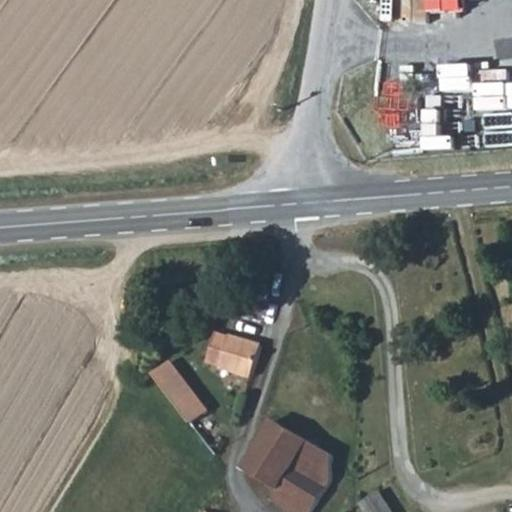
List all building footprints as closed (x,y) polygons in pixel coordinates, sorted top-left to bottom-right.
[(261,347),(250,344),(230,338),(218,371),(222,372),(219,384),(237,389),(240,380),(252,378),(261,347)] [(200,425),(218,410),(177,362),(159,377),(200,425)] [(240,380),(237,389),(245,391),(252,378),(240,380)] [(333,482),(336,458),(274,424),(245,471),(276,491),(270,501),(285,511),(312,511),(314,511),(326,511),(330,508),(321,500),(333,482)] [(362,500),(368,511),(392,511),(381,493),(362,500)]
